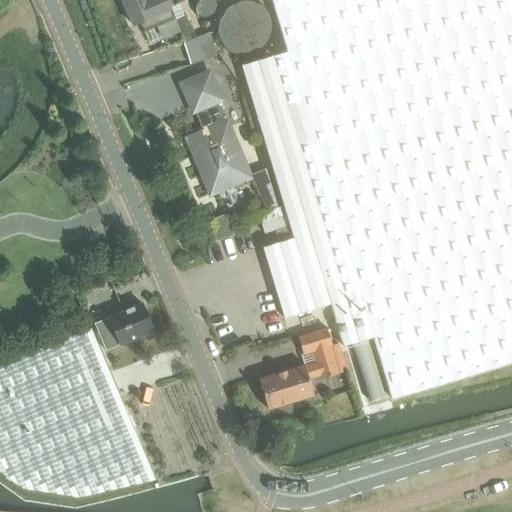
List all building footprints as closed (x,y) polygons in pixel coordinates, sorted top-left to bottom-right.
[(153,28),(173,19),(173,21),(183,16),(179,5),(168,9),(164,0),(118,0),(131,27),(149,19),(153,28)] [(511,0),(268,0),(285,53),(364,313),(371,338),(390,400),(511,362),(511,0)] [(272,29),(272,28),(271,23),(269,18),(264,10),(258,5),(251,3),(248,3),(242,3),(237,4),(233,6),(229,9),(225,13),(223,18),(221,23),(220,28),(221,33),(222,38),(225,43),(227,46),(234,51),(240,53),(245,54),(250,54),(255,52),(259,50),(263,47),(267,42),(269,39),(271,34),(272,29)] [(173,21),(183,44),(195,39),(185,16),(173,21)] [(195,39),(183,44),(190,65),(216,57),(208,33),(195,39)] [(285,53),(242,66),(294,238),(263,248),(284,317),(330,304),(343,346),(351,344),(366,340),(371,338),(364,313),(285,53)] [(207,74),(181,85),(205,141),(191,146),(210,192),(245,177),(214,102),(218,100),(207,74)] [(225,215),(208,221),(216,242),(233,236),(225,215)] [(275,230),(271,221),(261,224),(264,234),(275,230)] [(286,228),(273,232),(276,242),(289,238),(286,228)] [(104,352),(151,333),(140,305),(93,325),(104,352)] [(155,481),(118,398),(109,375),(90,328),(0,366),(0,473),(22,489),(78,498),(155,481)] [(319,381),(338,375),(330,350),(331,348),(325,329),(296,338),(302,357),(311,354),(313,363),(257,380),(266,410),(312,396),(308,382),(318,379),(319,381)]
